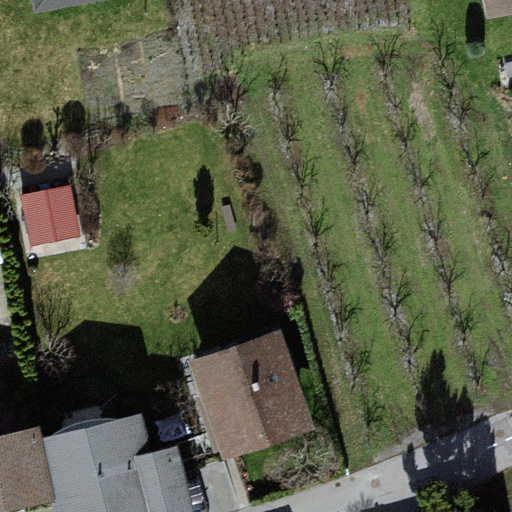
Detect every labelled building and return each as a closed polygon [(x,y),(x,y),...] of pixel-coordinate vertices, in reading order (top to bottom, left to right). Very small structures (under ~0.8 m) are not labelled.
[(511,0),(479,0),(483,18),(511,12),(511,0)] [(70,190),(24,198),(32,243),(78,235),(70,190)] [(276,334),(191,363),(222,453),(307,424),(276,334)] [(143,414),(41,437),(56,498),(51,499),(54,511),(194,511),(179,446),(152,453),(143,414)] [(39,426),(0,434),(0,510),(51,499),(56,498),(41,437),(39,426)]
